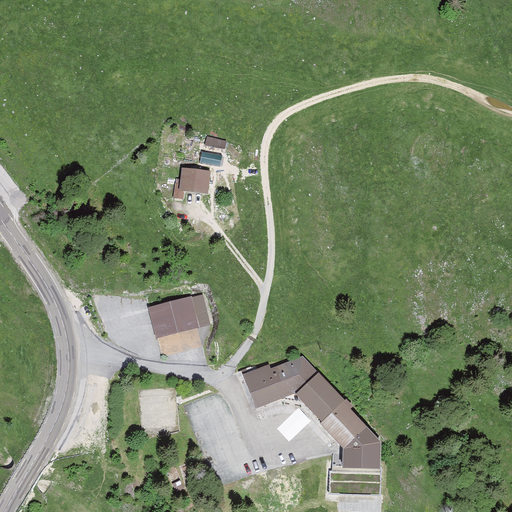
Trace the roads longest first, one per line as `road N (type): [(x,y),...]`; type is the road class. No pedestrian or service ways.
road 1 (track): [(223,383),(259,328),(269,286),(274,239),(266,153),(281,120),(395,81),(459,89),(511,113)]
road 2 (residential): [(69,358),(223,383),(265,462)]
road 3 (primary): [(4,511),(55,422),(69,358)]
road 4 (primary): [(69,358),(49,290),(0,219)]
